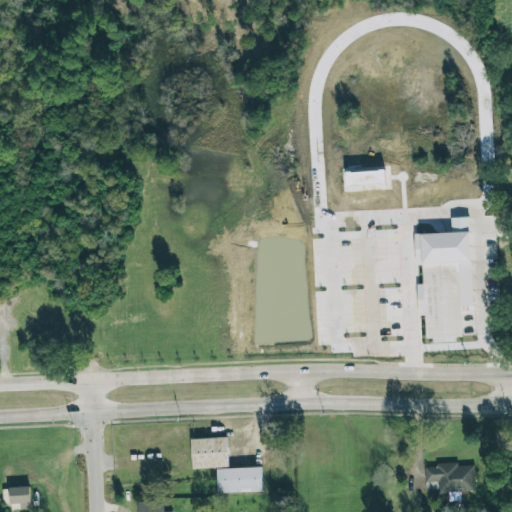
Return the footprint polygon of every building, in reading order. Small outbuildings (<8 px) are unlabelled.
[(386,170),(345,172),(346,190),(387,188),(386,170)] [(423,263),(461,262),(463,338),(426,339),(423,263)] [(228,438),(192,439),(193,469),(228,468),(228,438)] [(426,492),(475,491),(474,464),(425,466),(426,492)] [(262,467),(217,469),(218,493),(263,492),(262,467)] [(11,510),(31,509),(30,487),(3,488),(3,504),(11,504),(11,510)] [(138,502),(137,511),(171,511),(172,511),(164,511),(163,501),(138,502)]
